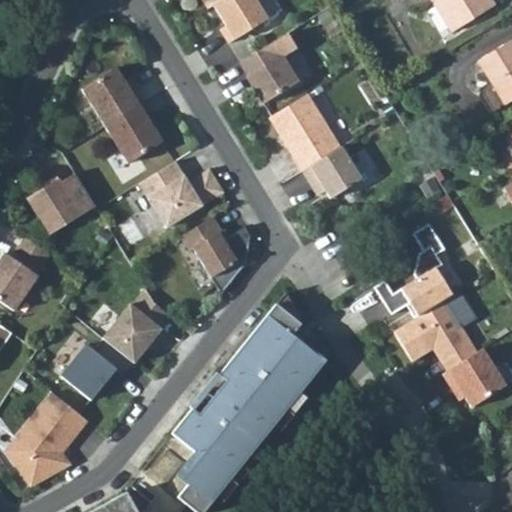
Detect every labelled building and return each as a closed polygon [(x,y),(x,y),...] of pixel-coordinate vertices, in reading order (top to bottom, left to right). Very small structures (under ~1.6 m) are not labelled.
[(200,0),(206,9),(212,5),(220,0),(200,0)] [(220,0),(212,5),(224,26),(219,29),(228,43),(266,19),(254,0),(220,0)] [(452,28),(492,4),(489,0),(435,0),(437,1),(428,7),(440,28),(449,22),(452,28)] [(505,99),(511,95),(511,44),(508,38),(479,56),(505,99)] [(271,42),(239,62),(247,75),(245,76),(262,104),(296,82),(271,42)] [(103,127),(141,103),(132,89),(129,91),(123,81),(114,68),(80,89),(103,127)] [(306,94),(268,118),(301,171),(339,147),(306,94)] [(150,118),(141,103),(103,127),(127,164),(161,143),(147,120),(150,118)] [(510,202),(511,200),(511,129),(503,134),(511,149),(511,177),(500,186),(510,202)] [(340,147),(301,171),(310,185),(318,180),(324,190),(329,198),(360,179),(340,147)] [(173,162),(137,184),(165,228),(222,193),(208,170),(187,184),(173,162)] [(87,197),(73,174),(47,190),(45,187),(25,199),(48,235),(80,216),(74,206),(87,197)] [(318,180),(310,185),(316,195),(324,190),(318,180)] [(221,232),(212,217),(179,237),(188,252),(192,249),(221,294),(246,263),(249,236),(243,227),(222,240),(218,233),(221,232)] [(384,280),(374,287),(391,315),(409,303),(413,309),(409,311),(414,318),(444,299),(451,294),(435,268),(441,264),(435,255),(444,249),(428,223),(412,234),(422,250),(418,253),(413,274),(416,278),(392,293),(384,280)] [(49,254),(24,237),(10,258),(4,254),(0,259),(0,303),(13,312),(37,277),(35,275),(49,254)] [(158,328),(169,316),(154,304),(145,289),(131,306),(129,305),(101,339),(104,341),(133,364),(144,350),(142,348),(148,341),(150,343),(161,330),(158,328)] [(205,511),(326,362),(302,343),(301,344),(291,336),(301,325),(284,293),(219,374),(226,380),(196,417),(189,411),(170,435),(206,463),(177,498),(194,511),(205,511)] [(414,318),(393,331),(412,361),(432,348),(447,371),(477,351),(444,299),(414,318)] [(0,349),(10,334),(0,326),(0,349)] [(122,378),(133,364),(104,341),(95,353),(85,345),(60,377),(90,401),(114,371),(122,378)] [(447,371),(442,373),(452,390),(457,386),(465,397),(471,407),(505,385),(482,348),(477,351),(447,371)] [(457,386),(452,390),(459,401),(465,397),(457,386)] [(86,421),(52,394),(6,452),(29,487),(67,466),(58,449),(62,444),(66,447),(86,421)] [(91,511),(137,511),(126,493),(91,511)]
